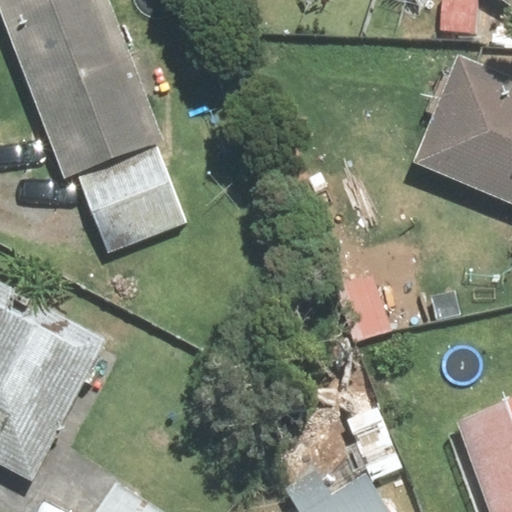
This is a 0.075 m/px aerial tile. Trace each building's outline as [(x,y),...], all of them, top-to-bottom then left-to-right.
[(163,149),(106,0),(0,0),(0,15),(64,186),(163,149)] [(477,38),(477,0),(435,0),(435,38),(477,38)] [(511,0),(492,0),(511,12),(511,0)] [(511,86),(455,63),(411,171),(511,212),(511,86)] [(106,341),(0,287),(0,471),(33,488),(106,341)] [(511,511),(511,408),(456,428),(486,511),(511,511)] [(307,511),(384,511),(362,477),(307,511)] [(140,511),(107,492),(95,511),(140,511)]
